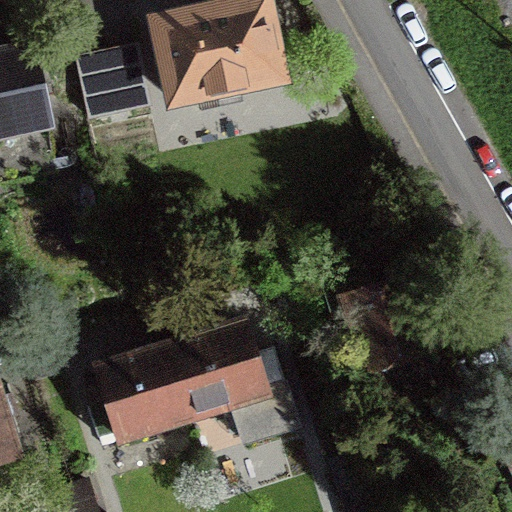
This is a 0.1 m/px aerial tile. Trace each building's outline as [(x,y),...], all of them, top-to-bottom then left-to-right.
[(293,93),(272,0),(248,0),(146,22),(167,120),(293,93)] [(0,148),(56,137),(36,45),(0,52),(0,148)] [(118,114),(106,54),(76,60),(87,120),(118,114)] [(363,383),(434,364),(412,282),(340,302),(363,383)] [(104,415),(116,454),(232,420),(242,451),(304,432),(289,383),(285,385),(274,349),(257,354),(247,322),(221,330),(91,369),(104,415)] [(0,475),(26,467),(0,386),(0,475)] [(341,511),(383,511),(365,450),(326,462),(341,511)] [(99,511),(89,478),(57,487),(64,511),(99,511)]
